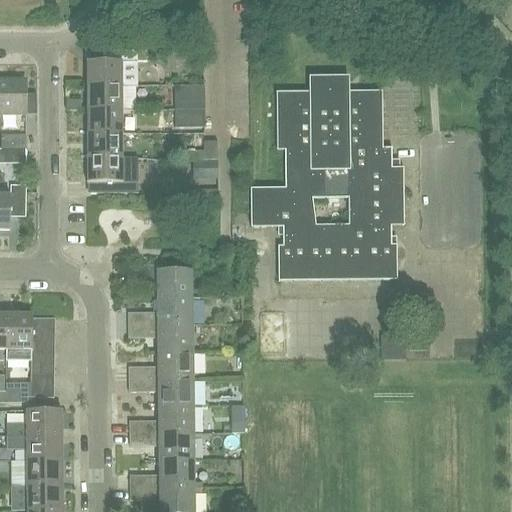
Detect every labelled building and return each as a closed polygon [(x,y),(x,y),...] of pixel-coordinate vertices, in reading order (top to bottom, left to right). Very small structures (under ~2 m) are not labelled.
[(270,11),(270,25),(316,25),(316,11),(330,11),(329,0),(280,0),(280,11),(270,11)] [(342,25),(360,25),(360,17),(342,17),(342,25)] [(270,25),(270,39),(280,39),(280,59),(330,59),(330,40),(316,40),(316,25),(270,25)] [(360,25),(342,25),(342,33),(360,33),(360,25)] [(147,53),(105,53),(105,64),(87,64),(87,88),(122,88),(137,88),(137,63),(147,63),(147,53)] [(411,58),(411,79),(429,79),(429,92),(476,92),(476,79),(465,79),(465,58),(411,58)] [(270,79),(270,93),(316,93),(316,79),(330,79),(330,59),(280,59),(280,79),(270,79)] [(0,81),(0,116),(26,116),(25,81),(0,81)] [(385,85),(385,93),(404,93),(404,85),(385,85)] [(87,112),(123,112),(122,88),(87,88),(87,112)] [(175,112),(205,112),(205,88),(175,88),(175,112)] [(411,108),(411,129),(465,129),(465,108),(476,108),(476,92),(429,92),(424,92),(424,108),(411,108)] [(270,93),(270,107),(280,107),(280,127),(330,127),(330,108),(316,108),(316,93),(270,93)] [(342,93),(342,101),(360,101),(360,93),(348,93),(342,93)] [(404,101),(404,93),(385,93),(385,101),(404,101)] [(67,113),(82,112),(81,102),(67,102),(67,113)] [(88,136),(123,136),(123,112),(87,112),(88,136)] [(205,112),(175,112),(175,130),(205,130),(205,112)] [(270,151),(270,166),(316,166),(316,151),(330,151),(330,127),(280,127),(280,151),(270,151)] [(411,129),(411,151),(424,151),(424,166),(476,166),(476,151),(465,151),(465,129),(411,129)] [(88,161),(123,161),(123,136),(88,136),(88,161)] [(1,151),(26,151),(26,137),(1,137),(1,151)] [(26,151),(1,151),(0,151),(0,165),(26,165),(26,151)] [(202,154),(197,154),(180,154),(180,162),(196,163),(218,162),(218,154),(202,154)] [(385,155),(385,164),(398,164),(398,156),(385,155)] [(342,156),(342,164),(360,164),(360,156),(342,156)] [(96,196),(112,196),(138,196),(138,184),(123,184),(123,161),(88,161),(88,185),(96,185),(96,196)] [(217,178),(217,167),(196,167),(196,178),(217,178)] [(11,197),(0,196),(0,232),(10,233),(11,219),(26,219),(27,188),(11,188),(11,197)] [(270,196),(270,215),(278,215),(278,196),(270,196)] [(407,215),(407,196),(399,196),(399,215),(407,215)] [(415,196),(407,196),(407,215),(415,215),(415,196)] [(467,196),(467,209),(476,209),(476,196),(467,196)] [(338,197),(338,209),(338,215),(347,215),(347,197),(338,197)] [(270,237),(270,284),(285,284),(285,273),(305,273),(305,224),(285,224),(285,237),(270,237)] [(305,224),(305,273),(324,273),(324,284),(339,284),(339,237),(324,237),(324,224),(305,224)] [(339,237),(339,284),(353,284),(353,273),(373,273),(373,224),(353,224),(353,237),(339,237)] [(373,224),(373,273),(392,273),(392,284),(407,284),(407,237),(392,237),(392,224),(373,224)] [(407,237),(407,284),(421,284),(421,273),(441,273),(441,224),(421,224),(421,237),(407,237)] [(441,224),(441,273),(460,273),(460,284),(476,284),(476,237),(460,237),(460,224),(441,224)] [(157,301),(193,301),(192,272),(153,273),(153,268),(128,268),(128,286),(157,286),(157,301)] [(128,328),(193,327),(193,301),(157,301),(157,314),(128,315),(128,328)] [(7,362),(32,362),(32,354),(32,343),(33,332),(33,320),(33,316),(7,316),(6,351),(7,351),(7,362)] [(33,320),(33,332),(56,332),(56,321),(33,320)] [(158,355),(193,355),(193,327),(128,328),(128,340),(157,340),(158,355)] [(56,332),(33,332),(32,343),(55,343),(56,332)] [(32,343),(32,354),(55,354),(55,343),(32,343)] [(32,365),(55,365),(55,354),(32,354),(32,362),(32,365)] [(193,355),(158,355),(158,369),(129,369),(129,383),(193,382),(193,355)] [(32,365),(32,377),(55,377),(55,365),(32,365)] [(32,387),(55,388),(55,377),(32,377),(32,387)] [(158,409),(194,409),(193,382),(129,383),(129,394),(158,394),(158,409)] [(55,399),(55,388),(32,387),(32,399),(55,399)] [(6,394),(6,405),(22,405),(22,393),(5,393),(6,394)] [(130,436),(194,436),(194,409),(158,409),(158,423),(130,423),(130,436)] [(249,429),(249,409),(236,409),(236,429),(249,429)] [(7,438),(62,437),(62,412),(27,413),(28,425),(7,426),(7,438)] [(159,463),(194,463),(194,436),(130,436),(130,449),(159,448),(159,463)] [(28,463),(63,462),(62,437),(7,438),(8,452),(28,452),(28,463)] [(63,462),(28,463),(28,488),(63,488),(63,462)] [(131,491),(195,490),(194,463),(159,463),(159,477),(130,478),(131,491)] [(63,511),(63,488),(28,488),(28,511),(63,511)] [(194,511),(195,490),(131,491),(131,503),(160,503),(159,511),(194,511)]
